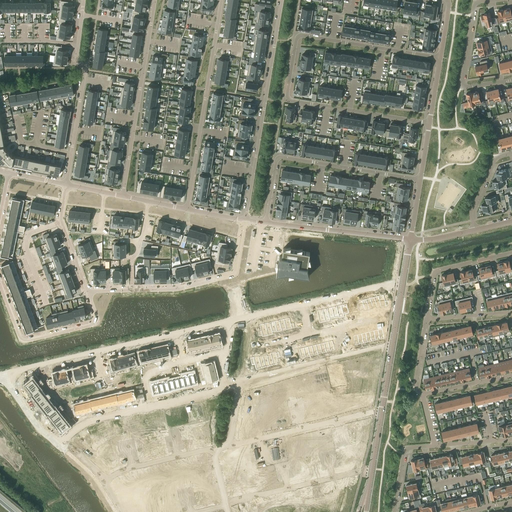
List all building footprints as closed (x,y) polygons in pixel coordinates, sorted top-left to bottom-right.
[(170,0),(168,0),(168,6),(173,7),(173,9),(178,10),(180,2),(181,2),(170,0)] [(255,3),(254,7),(264,8),(265,5),(270,6),(271,0),(259,0),(259,4),(255,3)] [(61,1),(60,11),(73,12),(74,6),(73,6),(74,6),(67,5),(67,2),(61,1)] [(409,15),(411,2),(410,2),(410,1),(406,1),(405,1),(404,8),(401,8),(400,14),(409,15)] [(415,10),(417,3),(415,2),(416,2),(412,2),(411,2),(409,15),(418,17),(419,11),(415,10)] [(133,9),(132,13),(138,14),(139,10),(146,12),(147,5),(135,3),(134,9),(133,9)] [(197,9),(196,13),(202,14),(203,11),(211,12),(212,6),(200,4),(199,10),(197,9)] [(429,17),(431,5),(430,5),(427,4),(425,4),(424,12),(421,11),(420,17),(424,18),(424,16),(429,17)] [(436,14),(437,6),(436,6),(432,5),(431,5),(429,17),(429,19),(435,20),(438,20),(439,14),(436,14)] [(254,7),(254,10),(257,11),(256,17),(270,19),(270,15),(270,13),(264,12),(264,9),(264,8),(254,7)] [(509,8),(503,10),(506,22),(511,20),(511,16),(511,17),(509,8)] [(164,10),(164,16),(175,18),(177,9),(178,10),(173,9),(173,11),(164,10)] [(499,17),(496,18),(497,24),(506,22),(503,10),(497,11),(499,17)] [(60,11),(59,20),(65,21),(65,18),(72,19),(73,12),(60,11)] [(132,16),(131,22),(144,24),(145,18),(138,17),(138,14),(132,13),(132,16)] [(483,16),(481,16),(482,21),(484,21),(486,28),(493,26),(492,25),(497,24),(495,18),(491,19),(489,13),(483,15),(483,16)] [(255,22),(255,26),(261,27),(262,23),(268,24),(269,22),(270,19),(256,17),(256,22),(255,22)] [(57,30),(71,32),(71,31),(70,31),(71,25),(64,24),(65,21),(59,20),(58,24),(59,24),(59,30),(57,30)] [(129,28),(129,32),(135,33),(136,30),(142,31),(142,30),(143,30),(144,24),(130,22),(132,23),(131,28),(129,28)] [(162,25),(161,31),(167,32),(167,35),(172,36),(174,27),(162,25)] [(253,35),(267,37),(268,34),(267,34),(267,32),(268,31),(261,30),(261,27),(255,26),(253,35)] [(224,29),(223,32),(224,32),(224,35),(229,36),(229,39),(235,40),(236,37),(233,36),(234,31),(234,30),(225,29),(224,29)] [(57,30),(56,40),(63,40),(63,37),(70,38),(70,37),(71,32),(57,30)] [(193,31),(191,40),(202,41),(203,36),(197,35),(198,32),(193,31)] [(485,40),(476,42),(478,48),(490,45),(489,39),(491,39),(490,36),(484,37),(485,40)] [(490,45),(478,48),(479,55),(485,53),(486,56),(492,54),(490,45)] [(54,55),(68,57),(69,51),(68,51),(68,50),(61,50),(62,47),(55,46),(55,49),(56,49),(55,55),(54,55)] [(189,48),(188,56),(191,57),(192,54),(200,55),(201,50),(189,48)] [(249,61),(255,62),(256,58),(263,60),(263,57),(264,57),(264,54),(252,52),(254,52),(254,58),(250,57),(249,61)] [(312,62),(313,56),(315,57),(316,53),(309,52),(309,55),(302,54),(302,55),(301,61),(312,63),(313,63),(313,62),(312,62)] [(153,55),(152,61),(164,63),(165,58),(167,58),(168,55),(162,54),(161,57),(153,55)] [(54,55),(53,65),(59,66),(60,62),(66,63),(67,57),(68,57),(54,55)] [(186,58),(185,64),(196,66),(196,60),(191,59),(191,57),(188,56),(187,59),(186,58)] [(399,58),(399,57),(393,56),(393,57),(391,68),(397,69),(397,67),(399,58)] [(218,62),(217,65),(218,65),(227,66),(228,61),(232,61),(232,58),(226,57),(225,60),(219,59),(218,62)] [(480,65),(475,66),(476,73),(477,73),(478,75),(483,73),(483,71),(487,70),(486,64),(487,64),(486,60),(480,62),(480,65)] [(248,70),(261,72),(262,68),(261,68),(261,66),(255,65),(255,62),(249,61),(249,64),(248,70)] [(312,69),(313,63),(312,63),(301,61),(301,63),(300,63),(299,67),(300,67),(307,68),(306,71),(313,72),(313,69),(312,69)] [(505,62),(499,63),(501,72),(507,71),(505,62)] [(247,75),(246,79),(252,80),(253,77),(259,78),(260,75),(260,76),(261,72),(248,70),(247,76),(247,75)] [(215,76),(215,79),(215,82),(222,83),(221,87),(228,88),(228,84),(224,83),(225,78),(216,76),(215,76)] [(118,77),(117,81),(125,82),(124,87),(122,87),(133,89),(134,89),(134,86),(134,83),(127,82),(128,79),(118,77)] [(309,87),(310,81),(311,81),(312,78),(305,77),(305,80),(298,79),(297,85),(310,87),(309,87)] [(244,82),(243,88),(246,89),(246,90),(250,90),(256,91),(258,84),(252,83),(252,80),(246,79),(245,82),(244,82)] [(302,96),(309,97),(310,87),(297,85),(296,91),(296,92),(303,93),(302,96)] [(498,89),(492,90),(495,104),(495,101),(500,100),(501,102),(504,102),(503,97),(500,97),(498,89)] [(488,100),(485,101),(486,106),(495,104),(492,90),(486,91),(488,100)] [(472,92),(475,105),(480,104),(481,105),(484,104),(483,99),(480,100),(478,91),(472,93),(472,92)] [(468,102),(463,103),(464,108),(475,105),(472,92),(466,94),(468,102)] [(15,94),(9,95),(11,107),(17,105),(17,107),(15,94)] [(117,104),(117,107),(123,108),(123,105),(130,106),(131,104),(132,101),(131,100),(120,99),(119,104),(117,104)] [(242,99),(240,108),(254,110),(255,104),(247,103),(248,100),(242,99)] [(239,113),(239,117),(245,118),(245,115),(253,116),(254,110),(240,108),(241,108),(241,114),(239,113)] [(293,116),(295,109),(286,108),(285,113),(287,113),(286,121),(292,122),(292,123),(295,123),(296,117),(293,116)] [(307,122),(308,111),(309,110),(305,110),(303,110),(302,117),(299,116),(298,122),(301,122),(301,121),(307,122)] [(313,119),(314,112),(308,111),(307,122),(312,123),(312,124),(315,125),(316,119),(313,119)] [(210,115),(209,120),(215,121),(215,124),(221,125),(221,122),(219,122),(220,117),(210,115)] [(342,127),(344,117),(338,116),(337,122),(334,122),(333,128),(336,128),(342,129),(342,127)] [(238,119),(237,129),(251,131),(252,125),(244,124),(244,120),(238,119)] [(365,127),(366,120),(361,119),(359,130),(358,131),(364,132),(364,133),(367,133),(368,128),(365,127)] [(377,134),(378,122),(372,121),(371,128),(368,128),(367,133),(371,134),(371,133),(377,134)] [(383,130),(384,123),(382,123),(382,122),(378,122),(377,134),(382,135),(382,136),(385,136),(386,131),(383,130)] [(394,138),(396,125),(392,124),(392,125),(390,124),(389,131),(386,131),(385,136),(394,138)] [(401,133),(402,126),(396,125),(394,138),(403,139),(404,134),(404,133),(401,133)] [(113,127),(112,137),(125,139),(126,135),(125,135),(125,133),(119,131),(120,128),(113,127)] [(414,143),(416,135),(418,135),(418,130),(410,128),(409,135),(404,134),(403,139),(403,141),(414,143)] [(236,134),(235,138),(241,139),(242,136),(250,137),(251,131),(237,129),(238,129),(237,134),(236,134)] [(504,137),(504,136),(498,137),(498,136),(495,137),(496,142),(499,141),(501,149),(506,148),(504,137)] [(112,137),(110,146),(117,147),(117,144),(123,145),(124,143),(125,139),(112,137)] [(288,151),(290,139),(278,137),(277,143),(283,144),(282,150),(288,151)] [(294,152),(295,146),(298,146),(299,140),(290,139),(288,151),(288,152),(292,152),(294,152)] [(233,149),(247,152),(248,146),(240,144),(241,141),(235,140),(234,144),(236,144),(235,149),(233,149)] [(78,148),(78,151),(88,153),(89,147),(93,147),(93,144),(87,143),(86,146),(79,145),(79,148),(78,148)] [(4,145),(0,145),(0,162),(6,164),(7,162),(9,162),(8,164),(12,165),(14,155),(4,147),(4,145)] [(110,146),(109,155),(122,158),(123,154),(122,154),(122,151),(116,150),(117,147),(110,146)] [(233,149),(232,159),(238,160),(238,156),(246,158),(247,152),(233,149)] [(413,159),(414,157),(407,156),(407,153),(402,152),(400,161),(401,161),(413,163),(414,159),(413,159)] [(109,155),(107,165),(113,166),(114,163),(120,164),(121,161),(122,158),(109,155)] [(56,161),(53,173),(59,175),(61,163),(56,161)] [(412,169),(413,163),(401,161),(401,167),(399,167),(399,170),(405,171),(405,168),(412,169)] [(202,163),(201,169),(207,170),(207,173),(213,174),(213,170),(213,165),(202,163)] [(106,174),(119,176),(120,172),(119,172),(119,170),(113,169),(113,166),(107,165),(107,168),(109,168),(108,174),(106,174)] [(75,168),(74,171),(75,171),(75,174),(81,175),(81,178),(87,179),(88,176),(84,175),(85,169),(76,168),(75,168)] [(506,169),(498,171),(499,173),(495,174),(497,180),(504,178),(504,179),(508,178),(506,169)] [(200,175),(199,181),(209,183),(210,177),(211,177),(212,177),(213,174),(207,173),(206,176),(200,175)] [(106,174),(104,184),(110,185),(111,181),(117,182),(117,181),(118,180),(119,176),(106,174)] [(230,181),(229,187),(241,189),(242,183),(236,182),(236,179),(230,178),(230,181)] [(506,188),(504,179),(504,178),(497,180),(492,181),(493,188),(499,186),(500,189),(502,189),(506,188)] [(396,183),(396,186),(397,186),(396,192),(408,194),(408,193),(409,193),(410,189),(409,189),(409,188),(402,187),(403,184),(396,183)] [(279,193),(278,199),(288,201),(290,201),(292,192),(286,191),(285,194),(279,193)] [(395,192),(393,201),(400,202),(400,199),(407,200),(408,194),(396,192),(395,192)] [(196,195),(195,201),(202,202),(201,205),(207,206),(208,203),(207,203),(207,202),(208,197),(196,195)] [(498,201),(497,195),(485,198),(486,204),(493,202),(498,201)] [(12,197),(11,204),(23,206),(24,200),(24,199),(12,197)] [(225,207),(225,210),(231,211),(231,208),(238,209),(239,203),(227,201),(226,207),(225,207)] [(495,211),(493,202),(486,204),(481,205),(483,211),(486,211),(487,213),(495,211)] [(394,203),(393,211),(394,212),(405,213),(406,208),(400,207),(400,204),(394,203)] [(11,204),(10,210),(22,212),(23,206),(11,204)] [(300,204),(299,210),(302,210),(301,217),(307,218),(310,205),(300,204)] [(310,205),(307,218),(309,219),(313,219),(315,212),(318,213),(319,207),(310,205)] [(321,206),(320,212),(323,213),(322,220),(328,221),(330,209),(331,207),(325,206),(325,207),(321,206)] [(328,221),(335,222),(336,215),(339,215),(340,209),(336,208),(336,210),(330,209),(328,221)] [(343,208),(342,214),(345,215),(343,222),(350,223),(351,212),(345,211),(346,209),(343,208)] [(10,210),(8,216),(20,219),(22,212),(10,210)] [(351,212),(350,223),(356,224),(357,217),(360,217),(361,211),(352,210),(351,212)] [(363,210),(362,216),(366,217),(365,224),(371,225),(373,213),(367,212),(367,211),(363,210)] [(373,213),(371,225),(377,226),(378,219),(381,219),(382,213),(373,212),(373,213)] [(8,216),(7,223),(25,226),(19,225),(20,219),(8,216)] [(159,220),(155,232),(161,234),(165,222),(159,220)] [(165,222),(161,234),(162,233),(167,234),(170,223),(165,222)] [(392,222),(391,228),(395,229),(395,230),(399,231),(399,229),(402,230),(403,224),(393,222),(392,222)] [(7,223),(6,229),(24,233),(25,226),(7,223)] [(170,223),(167,234),(172,236),(172,237),(175,225),(170,223)] [(175,225),(172,237),(178,238),(177,240),(180,241),(182,235),(179,234),(181,227),(175,225)] [(6,229),(5,236),(16,238),(18,232),(23,233),(24,233),(6,229)] [(184,235),(182,241),(185,242),(186,240),(192,241),(195,230),(189,229),(187,236),(184,235)] [(195,230),(192,241),(197,243),(197,244),(200,232),(195,230)] [(200,232),(197,244),(202,246),(206,234),(200,232)] [(48,233),(43,235),(46,244),(58,239),(56,233),(50,236),(48,233)] [(206,234),(202,246),(203,244),(207,245),(208,246),(211,235),(206,234)] [(5,236),(3,242),(15,244),(16,238),(5,236)] [(80,247),(79,247),(81,251),(93,246),(90,238),(85,239),(86,242),(79,245),(80,247)] [(58,239),(46,244),(50,253),(55,251),(54,248),(60,245),(58,239)] [(113,244),(112,244),(112,250),(126,250),(126,245),(125,246),(125,244),(118,244),(118,241),(113,241),(113,244)] [(3,242),(2,248),(14,251),(15,244),(3,242)] [(219,242),(217,252),(230,255),(230,254),(231,254),(232,249),(231,249),(231,248),(225,247),(225,243),(219,242)] [(144,248),(143,253),(144,253),(144,255),(157,256),(158,246),(151,245),(151,249),(144,248)] [(93,246),(81,251),(82,255),(83,254),(83,256),(88,254),(91,261),(97,259),(95,252),(93,246)] [(2,248),(1,255),(12,257),(14,251),(2,248)] [(277,269),(276,275),(286,273),(306,276),(307,269),(308,269),(307,267),(310,253),(297,251),(285,249),(283,248),(282,251),(281,257),(279,256),(277,269)] [(126,250),(112,250),(113,250),(113,256),(112,256),(112,259),(118,259),(118,256),(126,256),(126,254),(126,250)] [(55,251),(50,253),(53,262),(65,257),(63,251),(56,254),(55,251)] [(217,252),(215,263),(222,264),(222,260),(229,261),(230,261),(231,255),(230,255),(217,252)] [(65,257),(53,262),(56,271),(62,269),(61,265),(67,263),(65,257)] [(209,259),(200,261),(203,274),(209,272),(209,270),(208,266),(211,265),(209,259)] [(13,260),(1,264),(4,271),(15,267),(13,260)] [(200,261),(191,263),(192,265),(193,269),(196,269),(197,275),(203,274),(200,261)] [(506,273),(503,262),(502,262),(502,261),(498,262),(499,263),(497,263),(498,270),(496,271),(497,276),(506,273)] [(511,266),(510,267),(508,261),(503,262),(506,273),(511,271),(511,266)] [(190,263),(181,266),(184,278),(190,277),(189,275),(188,270),(191,270),(190,263)] [(492,272),(490,265),(488,265),(484,265),(485,266),(487,278),(496,276),(494,271),(492,272)] [(181,266),(172,268),(173,274),(176,273),(178,280),(184,278),(181,266)] [(487,278),(485,266),(478,268),(480,275),(477,275),(478,280),(487,278)] [(15,267),(4,271),(6,277),(17,273),(15,267)] [(137,273),(136,273),(137,279),(137,281),(144,281),(144,274),(148,274),(147,267),(137,267),(137,273)] [(169,267),(160,268),(160,281),(166,281),(166,274),(169,274),(169,267)] [(99,268),(90,268),(90,274),(93,274),(94,282),(100,282),(99,268)] [(108,268),(99,268),(100,282),(106,281),(106,277),(105,277),(105,274),(109,274),(108,268)] [(119,268),(110,268),(110,274),(113,274),(113,277),(113,281),(120,281),(119,268)] [(120,268),(119,268),(120,281),(126,281),(125,274),(129,274),(128,268),(125,268),(125,269),(120,269),(120,268)] [(159,268),(151,268),(151,274),(154,274),(154,281),(160,281),(160,268),(159,268)] [(62,269),(56,271),(59,279),(70,275),(68,270),(63,272),(62,269)] [(471,270),(466,271),(469,282),(477,280),(476,276),(473,276),(471,270)] [(469,282),(466,271),(465,271),(460,272),(462,279),(459,280),(460,285),(469,282)] [(447,274),(450,286),(458,283),(457,279),(454,279),(453,273),(451,273),(451,272),(447,273),(447,274)] [(17,273),(6,277),(8,283),(20,279),(17,273)] [(450,286),(447,274),(441,275),(443,282),(440,283),(441,288),(450,286)] [(70,275),(59,279),(61,284),(72,280),(70,275)] [(20,279),(8,283),(11,289),(22,285),(20,279)] [(72,280),(61,284),(63,290),(74,286),(72,280)] [(22,285),(11,289),(13,295),(30,289),(24,291),(22,285)] [(74,286),(63,290),(67,298),(72,296),(71,293),(74,292),(76,291),(74,286)] [(30,289),(13,295),(15,301),(32,295),(30,289)] [(32,295),(15,301),(17,307),(29,303),(26,297),(32,295)] [(383,295),(378,296),(381,308),(386,307),(386,306),(389,305),(388,301),(385,301),(383,295)] [(472,297),(463,299),(466,310),(472,309),(470,302),(473,302),(472,297)] [(494,308),(491,297),(486,298),(488,309),(494,308)] [(452,298),(443,300),(446,312),(447,313),(450,312),(450,311),(452,311),(450,304),(453,303),(452,298)] [(466,310),(463,299),(454,301),(456,306),(459,305),(460,312),(466,310)] [(433,308),(432,311),(438,310),(438,308),(439,308),(440,310),(440,313),(441,313),(446,312),(443,300),(437,302),(438,303),(435,304),(436,307),(433,308)] [(29,303),(17,307),(20,313),(31,309),(29,303)] [(83,305),(78,306),(80,318),(86,316),(83,305)] [(31,309),(20,313),(22,319),(33,315),(31,309)] [(67,310),(62,311),(65,323),(70,321),(67,310)] [(67,310),(70,321),(75,320),(73,310),(73,311),(68,312),(67,310)] [(322,310),(317,311),(320,323),(325,322),(322,310)] [(62,311),(57,312),(59,324),(65,323),(62,311)] [(57,312),(51,314),(54,325),(58,324),(59,324),(57,312)] [(33,315),(22,319),(24,326),(35,321),(33,315)] [(289,318),(284,319),(286,330),(294,328),(293,324),(291,324),(289,318)] [(35,321),(24,326),(27,332),(38,328),(38,327),(37,326),(35,321)] [(261,331),(258,332),(259,336),(262,336),(262,337),(267,336),(268,336),(265,324),(259,325),(261,331)] [(218,334),(213,335),(215,347),(221,345),(220,343),(223,342),(222,337),(219,337),(218,334)] [(189,348),(186,349),(187,354),(190,353),(190,352),(195,351),(193,340),(187,341),(189,348)] [(166,346),(161,347),(163,359),(169,357),(166,346)] [(141,359),(138,360),(139,365),(142,364),(147,362),(145,351),(139,352),(141,359)] [(276,352),(270,354),(273,365),(279,364),(277,358),(280,357),(279,353),(276,354),(276,352)] [(133,354),(127,355),(130,368),(135,366),(136,367),(139,366),(139,365),(138,360),(134,360),(133,354)] [(127,355),(122,357),(125,369),(130,368),(127,355)] [(112,366),(109,367),(111,374),(114,373),(114,372),(119,370),(116,357),(114,358),(111,359),(112,366)] [(117,357),(116,357),(119,370),(120,370),(119,368),(124,367),(124,369),(125,369),(122,357),(117,358),(117,357)] [(258,357),(250,358),(252,365),(255,365),(256,370),(261,369),(258,357)] [(202,361),(196,363),(197,366),(201,365),(203,370),(214,368),(213,362),(206,364),(205,360),(202,361)] [(483,366),(484,366),(483,364),(478,365),(480,374),(479,374),(480,377),(481,378),(486,376),(483,366)] [(85,365),(79,366),(83,379),(92,377),(90,371),(87,372),(86,365),(85,365)] [(75,375),(72,375),(74,382),(83,379),(79,366),(79,367),(77,367),(77,366),(74,367),(74,368),(75,375)] [(59,371),(62,384),(67,383),(72,382),(70,376),(67,377),(65,370),(65,369),(61,370),(62,371),(60,371),(59,371)] [(55,379),(49,381),(49,383),(52,387),(57,386),(56,384),(59,384),(62,383),(62,384),(59,371),(53,372),(54,373),(53,373),(55,379)] [(193,372),(188,373),(190,385),(196,383),(193,372)] [(188,373),(182,375),(185,386),(190,385),(188,373)] [(34,376),(25,383),(29,388),(38,381),(34,376)] [(167,379),(161,380),(164,392),(169,390),(167,379)] [(156,381),(156,382),(159,393),(164,392),(161,380),(162,383),(157,384),(156,381)] [(38,381),(29,388),(32,392),(31,393),(41,385),(38,381)] [(156,382),(151,383),(153,394),(159,393),(156,382)] [(41,385),(31,393),(34,397),(42,391),(39,387),(42,385),(41,385)] [(252,395),(246,397),(247,403),(258,401),(256,394),(259,394),(258,390),(251,392),(252,395)] [(42,391),(34,397),(37,401),(46,394),(45,395),(42,391)] [(46,394),(37,401),(41,405),(49,398),(46,394)] [(49,398),(41,405),(44,409),(54,401),(53,401),(52,402),(49,398)] [(54,401),(44,409),(47,413),(57,405),(54,401)] [(258,401),(247,403),(248,409),(249,409),(255,408),(256,411),(262,410),(261,406),(259,407),(258,401)] [(195,411),(192,412),(194,417),(197,417),(197,416),(204,414),(202,402),(194,404),(195,411)] [(57,405),(47,413),(48,413),(51,417),(61,410),(57,405)] [(188,405),(181,407),(184,419),(190,417),(190,418),(194,417),(192,412),(189,413),(188,405)] [(176,416),(173,417),(175,422),(178,421),(178,420),(184,419),(181,407),(175,408),(176,416)] [(61,410),(51,417),(55,421),(64,414),(63,413),(61,410)] [(168,410),(162,411),(165,423),(171,422),(171,423),(175,422),(173,417),(170,417),(168,410)] [(157,420),(154,421),(155,427),(159,426),(159,425),(165,423),(162,411),(155,413),(157,420)] [(64,414),(55,421),(58,426),(68,418),(64,414)] [(149,415),(143,416),(146,428),(152,426),(152,428),(155,427),(154,421),(151,422),(149,415)] [(138,425),(135,426),(136,431),(140,430),(140,429),(146,428),(143,416),(136,418),(138,425)] [(247,422),(240,423),(242,429),(241,429),(241,430),(252,427),(251,421),(253,420),(252,417),(246,418),(247,422)] [(68,418),(58,426),(62,431),(70,424),(67,419),(68,419),(68,418)] [(130,419),(124,421),(127,431),(132,430),(133,432),(136,431),(135,426),(132,427),(130,419)] [(364,421),(358,423),(360,434),(370,432),(369,427),(365,428),(364,421)] [(353,431),(350,432),(351,437),(360,434),(358,423),(351,424),(353,431)] [(508,434),(505,425),(506,425),(505,423),(498,424),(498,427),(499,431),(501,430),(502,435),(504,435),(504,436),(507,435),(507,434),(508,434)] [(103,430),(100,431),(102,436),(105,436),(111,435),(108,424),(102,426),(103,430)] [(252,427),(241,430),(243,435),(244,436),(250,434),(251,438),(257,436),(256,433),(254,433),(252,427)] [(207,432),(202,434),(204,444),(210,443),(209,436),(212,435),(211,430),(207,431),(207,432)] [(325,431),(320,432),(322,441),(328,440),(328,442),(331,441),(330,437),(327,438),(325,431)] [(77,433),(71,440),(76,444),(82,437),(77,433)] [(185,436),(182,437),(183,442),(186,441),(188,448),(194,447),(191,436),(186,438),(185,436)] [(82,437),(76,444),(80,448),(87,441),(82,437)] [(295,438),(289,439),(291,449),(297,447),(295,438)] [(87,441),(80,448),(85,452),(91,445),(87,441)] [(161,443),(156,445),(158,455),(164,454),(163,447),(166,446),(164,441),(161,442),(161,443)] [(274,450),(271,451),(272,456),(276,455),(275,453),(281,451),(279,442),(273,443),(274,450)] [(91,445),(85,452),(90,456),(96,449),(91,445)] [(139,447),(136,448),(137,453),(140,453),(142,459),(148,458),(145,447),(140,449),(139,447)] [(96,449),(90,456),(94,460),(100,453),(96,449)] [(246,450),(240,451),(242,463),(252,460),(251,456),(247,456),(246,450)] [(235,459),(232,460),(233,465),(242,463),(240,451),(234,453),(235,459)] [(483,451),(477,453),(480,463),(480,464),(486,463),(483,451)] [(359,455),(354,456),(356,465),(361,464),(360,457),(363,456),(362,452),(359,452),(359,455)] [(100,453),(94,460),(99,464),(105,457),(100,453)] [(504,461),(502,453),(497,454),(499,463),(499,465),(505,464),(504,461)] [(452,454),(446,455),(449,466),(454,465),(452,454)] [(461,456),(458,457),(459,464),(463,464),(464,467),(469,465),(467,455),(461,457),(461,456)] [(105,457),(99,464),(103,468),(110,461),(105,457)] [(417,459),(419,470),(425,468),(426,470),(429,469),(428,464),(427,462),(424,463),(423,457),(420,458),(420,457),(417,458),(417,459)] [(413,460),(411,460),(412,466),(408,467),(407,473),(413,471),(419,470),(417,459),(416,459),(416,458),(413,459),(413,460)] [(431,463),(428,464),(429,469),(432,468),(438,467),(436,458),(430,459),(431,463)] [(110,461),(103,468),(108,472),(114,465),(110,461)] [(317,465),(311,466),(313,476),(319,474),(317,467),(320,467),(319,462),(316,463),(317,465)] [(296,468),(292,468),(294,473),(297,472),(298,479),(304,478),(302,469),(296,470),(296,468)] [(269,477),(263,478),(266,487),(271,486),(269,479),(273,478),(271,473),(268,474),(269,477)] [(241,481),(238,481),(239,486),(242,485),(244,492),(249,491),(247,482),(242,483),(241,481)] [(419,489),(417,482),(406,485),(408,491),(419,489)] [(420,495),(419,489),(408,491),(409,497),(420,495)] [(453,510),(451,499),(451,498),(445,500),(446,502),(446,503),(448,511),(453,510)] [(446,503),(446,502),(440,503),(439,499),(436,500),(438,506),(441,505),(442,511),(443,511),(448,511),(446,503)] [(436,500),(433,501),(434,503),(428,505),(429,511),(436,511),(435,507),(438,506),(436,500)]
